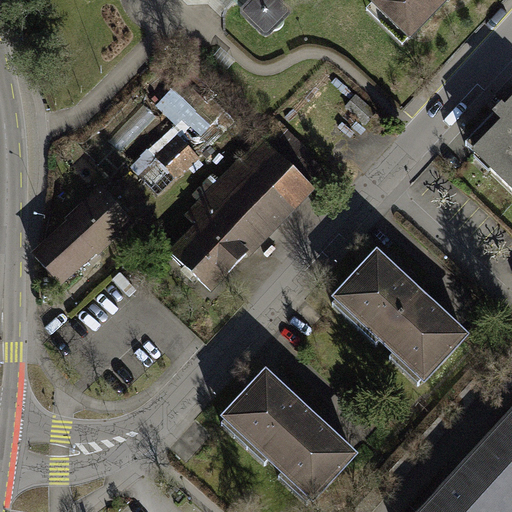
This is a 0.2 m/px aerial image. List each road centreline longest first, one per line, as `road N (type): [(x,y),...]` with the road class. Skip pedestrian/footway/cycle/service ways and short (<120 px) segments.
road 1 (residential): [(0,443),(92,450),(140,432),(511,40)]
road 2 (tertiary): [(0,92),(7,242)]
road 3 (tertiary): [(7,242),(0,363)]
